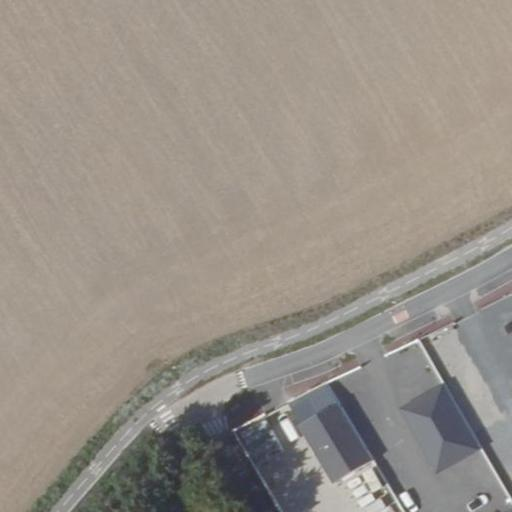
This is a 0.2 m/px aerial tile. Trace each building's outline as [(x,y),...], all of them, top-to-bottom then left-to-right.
[(442,372),(402,395),(439,459),(479,435),(442,372)] [(366,448),(333,394),(299,415),(331,469),(366,448)] [(249,465),(280,452),(265,416),(234,429),(249,465)] [(484,448),(504,437),(499,427),(479,437),(484,448)] [(511,473),(504,453),(492,458),(503,485),(511,481),(511,473)] [(310,511),(307,507),(313,503),(304,489),(298,493),(285,474),(269,484),(287,511),(310,511)] [(511,511),(511,496),(484,511),(511,511)]
